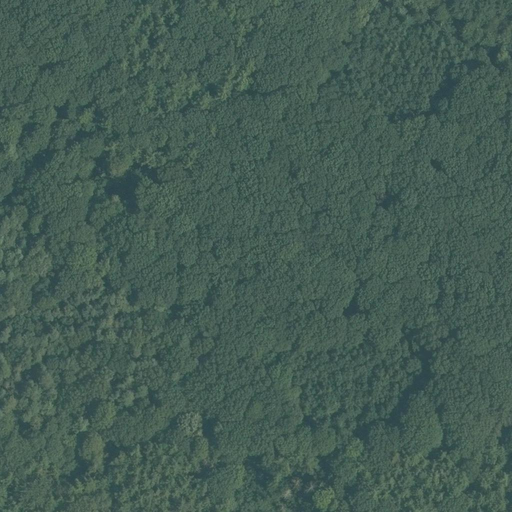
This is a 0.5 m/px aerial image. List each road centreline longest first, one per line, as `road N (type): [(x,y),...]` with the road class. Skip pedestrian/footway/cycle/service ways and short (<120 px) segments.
road 1 (unclassified): [(511,436),(0,444)]
road 2 (track): [(422,19),(173,442)]
